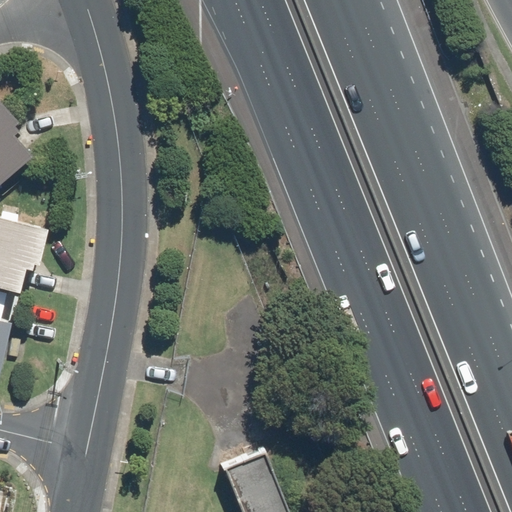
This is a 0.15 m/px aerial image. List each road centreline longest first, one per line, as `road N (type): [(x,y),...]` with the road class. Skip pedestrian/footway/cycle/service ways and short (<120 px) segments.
road 1 (motorway): [(328,0),(511,452)]
road 2 (motorway): [(465,511),(284,59)]
road 3 (residential): [(86,0),(121,171),(113,319),(85,451)]
